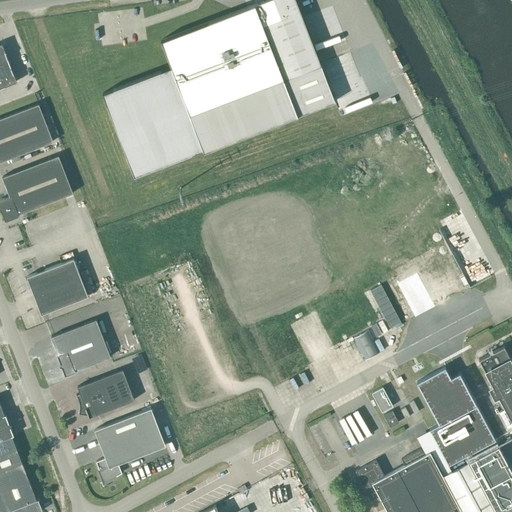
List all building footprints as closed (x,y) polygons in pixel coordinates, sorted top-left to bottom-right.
[(204,152),(335,101),(295,0),(265,0),(161,40),(171,67),(103,93),(134,175),(203,149),(204,152)] [(0,88),(17,82),(2,43),(0,43),(0,88)] [(0,161),(53,141),(38,104),(0,118),(0,161)] [(0,209),(1,211),(5,221),(19,215),(19,213),(73,192),(58,155),(2,177),(10,196),(0,199),(0,209)] [(73,258),(27,276),(41,313),(88,295),(73,258)] [(58,354),(57,354),(60,362),(59,365),(62,366),(65,375),(75,371),(75,370),(110,356),(96,319),(51,336),(58,354)] [(379,352),(368,330),(354,338),(365,359),(379,352)] [(511,360),(504,345),(478,359),(492,384),(490,385),(495,395),(497,394),(511,421),(511,360)] [(445,367),(417,382),(439,425),(430,430),(449,465),(496,440),(460,372),(451,377),(445,367)] [(79,414),(78,412),(87,411),(89,417),(135,399),(123,368),(77,386),(80,394),(76,395),(76,394),(75,395),(76,396),(77,398),(77,399),(78,402),(78,403),(78,405),(78,407),(78,409),(78,411),(78,414),(79,414)] [(372,393),(382,412),(393,406),(383,387),(372,393)] [(413,400),(409,402),(414,413),(419,411),(413,400)] [(5,414),(4,414),(0,402),(0,455),(17,449),(12,435),(13,435),(10,426),(11,424),(9,422),(5,414)] [(165,445),(151,407),(94,429),(105,457),(96,461),(104,482),(122,472),(118,463),(165,445)] [(405,407),(400,409),(405,418),(410,416),(405,407)] [(392,410),(384,415),(390,427),(398,422),(392,410)] [(365,443),(377,438),(366,411),(340,420),(350,446),(364,441),(365,443)] [(511,511),(511,470),(498,445),(469,460),(496,511),(511,511)] [(454,511),(461,509),(443,474),(430,450),(424,454),(421,448),(401,458),(404,464),(383,475),(375,460),(354,471),(369,499),(380,498),(387,511),(454,511)] [(36,499),(22,462),(17,449),(0,455),(0,511),(37,511),(43,510),(38,498),(36,499)] [(496,511),(469,460),(443,474),(461,509),(462,511),(496,511)]
